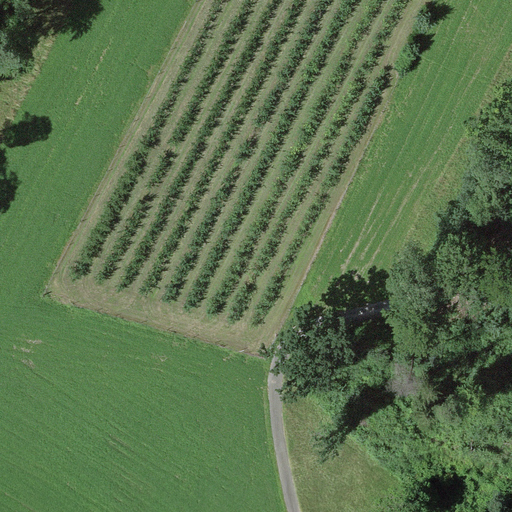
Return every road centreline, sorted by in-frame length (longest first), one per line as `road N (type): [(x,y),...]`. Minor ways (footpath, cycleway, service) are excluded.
road 1 (track): [(0,299),(42,294),(274,371)]
road 2 (unclassified): [(295,511),(274,371)]
road 3 (track): [(395,309),(452,284),(511,236)]
